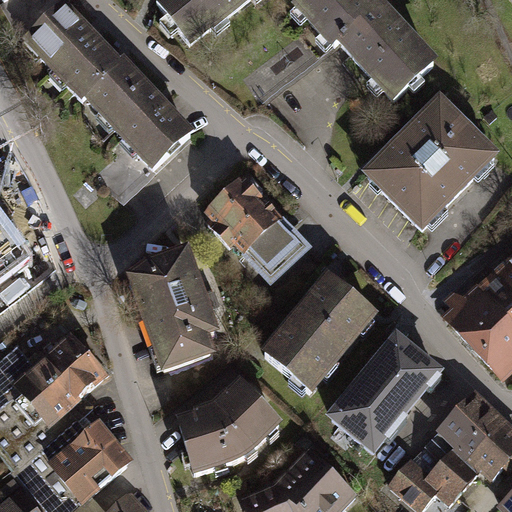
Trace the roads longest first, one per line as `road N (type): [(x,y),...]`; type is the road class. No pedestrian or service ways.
road 1 (residential): [(0,93),(91,279),(166,511)]
road 2 (residential): [(244,146),(278,163),(399,280),(422,326),(511,414)]
road 3 (residential): [(244,146),(95,0)]
